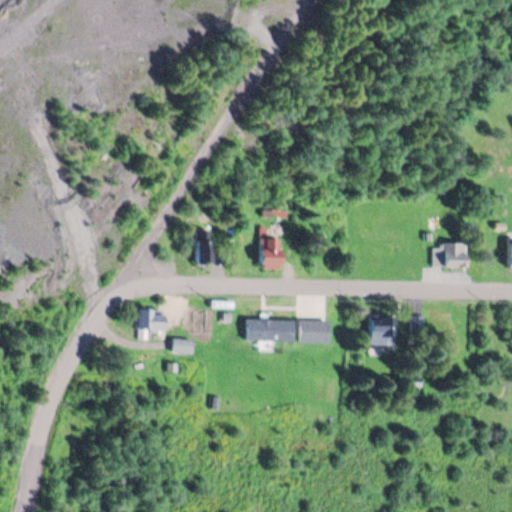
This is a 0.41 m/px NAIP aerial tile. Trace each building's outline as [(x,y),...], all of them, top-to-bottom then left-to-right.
[(195,261),(209,261),(209,229),(195,229),(195,261)] [(279,267),(279,236),(258,236),(258,267),(279,267)] [(431,242),(431,265),(464,265),(464,242),(431,242)] [(163,308),(142,308),(142,328),(163,328),(163,308)] [(393,312),(367,312),(367,344),(393,344),(393,312)] [(243,339),(291,339),(291,318),(244,318),(243,339)] [(297,341),(326,341),(326,318),(297,318),(297,341)] [(171,352),(191,352),(191,338),(171,338),(171,352)]
